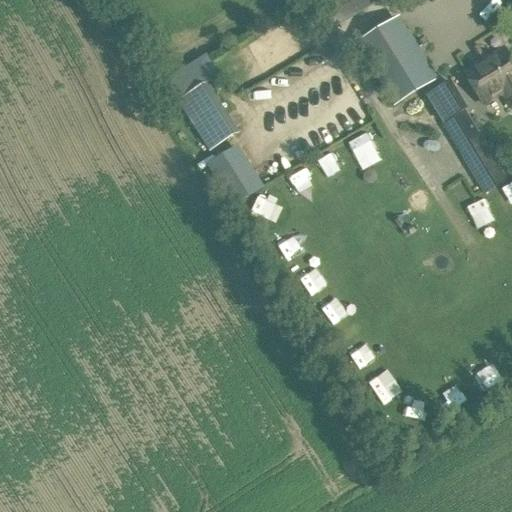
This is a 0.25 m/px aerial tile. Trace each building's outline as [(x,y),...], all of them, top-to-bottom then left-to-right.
[(328,0),(318,6),(332,30),(384,0),(328,0)] [(398,22),(359,45),(395,105),(434,81),(398,22)] [(511,64),(503,49),(466,72),(485,104),(502,93),(511,108),(511,107),(511,64)] [(206,56),(165,82),(179,103),(209,152),(237,133),(209,86),(220,79),(206,56)] [(451,86),(427,100),(481,192),(484,198),(508,184),(497,165),(451,86)] [(350,154),(368,144),(358,127),(340,138),(350,154)] [(320,176),(337,167),(327,148),(310,157),(320,176)] [(281,173),(288,192),(305,185),(299,167),(281,173)] [(506,211),(511,208),(511,187),(499,193),(506,211)] [(252,196),(257,207),(270,200),(265,190),(252,196)] [(479,354),(485,370),(502,364),(496,348),(479,354)]
